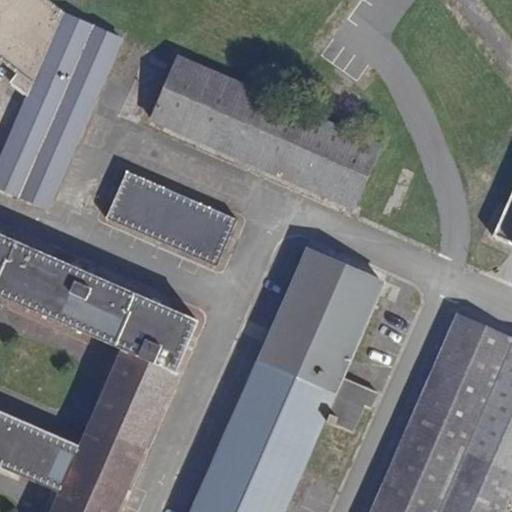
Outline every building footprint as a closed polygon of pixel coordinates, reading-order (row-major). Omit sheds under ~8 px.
[(0,0),(0,58),(17,72),(34,84),(29,97),(0,163),(0,187),(49,209),(122,41),(63,16),(41,0),(0,0)] [(34,84),(17,72),(9,82),(29,97),(34,84)] [(234,222),(127,176),(110,217),(216,262),(234,222)] [(0,465),(61,492),(52,511),(115,511),(198,324),(0,237),(0,465)] [(383,284),(307,251),(192,511),(283,511),(321,429),(349,441),(360,414),(371,389),(343,376),(383,284)] [(502,511),(511,491),(511,342),(457,318),(372,511),(502,511)] [(371,389),(360,414),(367,418),(378,393),(371,389)]
